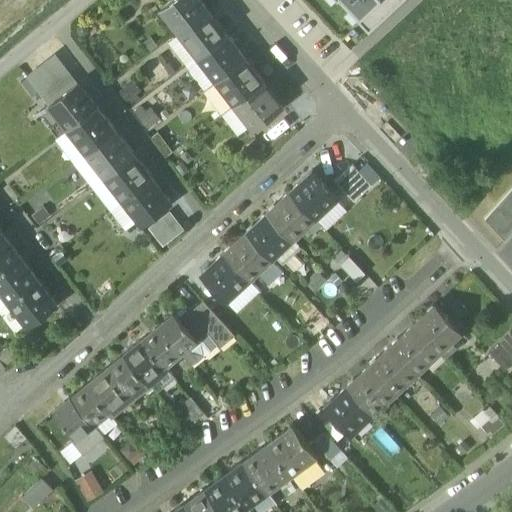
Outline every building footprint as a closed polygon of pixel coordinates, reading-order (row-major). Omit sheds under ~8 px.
[(170,0),(160,8),(179,33),(208,11),(199,0),(170,0)] [(341,0),(368,29),(399,0),(341,0)] [(226,34),(208,11),(179,33),(197,57),(226,34)] [(428,24),(393,57),(493,164),(511,145),(511,80),(495,96),(428,24)] [(167,41),(185,65),(197,57),(179,33),(167,41)] [(245,58),(226,34),(197,57),(215,81),(245,58)] [(141,43),(148,52),(157,45),(150,36),(141,43)] [(46,105),(76,82),(53,52),(24,75),(46,105)] [(215,81),(197,57),(185,65),(204,89),(215,81)] [(263,82),(245,58),(215,81),(234,104),(263,82)] [(163,66),(170,75),(175,71),(168,62),(163,66)] [(128,100),(136,94),(141,90),(133,81),(119,92),(126,102),(128,100)] [(201,91),(220,115),(234,104),(215,81),(204,89),(201,91)] [(46,105),(65,130),(95,107),(76,82),(46,105)] [(282,107),(263,82),(234,104),(253,129),(282,107)] [(136,94),(128,100),(131,105),(139,98),(136,94)] [(239,139),(253,129),(234,104),(220,115),(239,139)] [(133,112),(147,130),(160,119),(151,107),(146,111),(142,105),(133,112)] [(114,131),(95,107),(65,130),(84,154),(114,131)] [(54,139),(72,163),(84,154),(65,130),(54,139)] [(132,155),(114,131),(84,154),(103,178),(132,155)] [(150,138),(165,157),(172,152),(157,132),(150,138)] [(239,153),(250,166),(267,153),(255,137),(241,147),(243,150),(239,153)] [(91,187),(103,178),(84,154),(72,163),(91,187)] [(151,178),(132,155),(103,178),(121,202),(151,178)] [(181,163),(175,168),(181,176),(188,171),(181,163)] [(352,165),(343,173),(362,193),(371,185),(352,165)] [(312,171),(289,192),(314,219),(335,200),(337,198),(312,171)] [(362,193),(343,173),(334,181),(353,201),(362,193)] [(91,187),(109,211),(121,202),(103,178),(91,187)] [(169,202),(151,178),(121,202),(137,221),(140,225),(169,202)] [(511,187),(495,206),(511,224),(511,187)] [(289,192),(267,212),(292,239),(302,230),(314,219),(289,192)] [(346,212),(335,200),(314,219),(321,226),(326,231),(346,212)] [(125,231),(137,221),(121,202),(109,211),(125,231)] [(511,232),(511,224),(495,206),(484,219),(504,241),(511,232)] [(31,216),(38,225),(50,216),(43,207),(31,216)] [(162,243),(183,226),(169,208),(147,225),(162,243)] [(267,212),(245,232),(270,259),(274,256),(292,239),(267,212)] [(309,238),(321,226),(314,219),(302,230),(309,238)] [(0,270),(19,255),(1,232),(0,232),(0,270)] [(245,232),(223,253),(248,280),(257,271),(270,259),(245,232)] [(300,248),(292,239),(274,256),(282,266),(300,248)] [(60,250),(50,258),(57,267),(67,259),(60,250)] [(225,301),(248,280),(223,253),(200,274),(225,301)] [(363,272),(346,253),(337,261),(355,280),(363,272)] [(38,279),(19,255),(0,270),(0,290),(8,302),(38,279)] [(270,259),(257,271),(266,281),(279,268),(270,259)] [(56,303),(38,279),(8,302),(27,326),(56,303)] [(248,280),(225,301),(234,311),(257,290),(248,280)] [(0,290),(0,308),(8,302),(0,290)] [(208,331),(215,339),(228,328),(203,301),(191,310),(208,331)] [(0,317),(14,336),(27,326),(8,302),(0,308),(0,317)] [(436,304),(413,325),(438,352),(461,331),(436,304)] [(329,324),(313,306),(301,316),(318,335),(329,324)] [(178,351),(180,353),(208,331),(191,310),(179,320),(173,313),(158,326),(178,351)] [(413,325),(391,345),(416,373),(438,352),(413,325)] [(158,326),(142,338),(165,366),(172,360),(171,357),(178,351),(158,326)] [(234,335),(228,328),(215,339),(213,340),(217,344),(220,347),(234,335)] [(503,371),(511,362),(511,328),(486,353),(503,371)] [(215,339),(208,331),(180,353),(180,354),(188,363),(189,362),(191,365),(217,344),(213,340),(215,339)] [(142,338),(123,354),(146,381),(148,384),(155,378),(155,374),(165,366),(142,338)] [(391,345),(369,366),(394,393),(416,373),(391,345)] [(7,347),(0,352),(0,362),(4,367),(5,368),(14,359),(7,347)] [(123,354),(105,369),(127,396),(130,399),(138,393),(137,388),(146,381),(123,354)] [(369,366),(346,387),(372,414),(394,393),(369,366)] [(105,369),(86,384),(107,409),(111,414),(118,409),(118,404),(127,396),(105,369)] [(86,384),(71,397),(93,424),(101,418),(100,415),(107,409),(86,384)] [(349,435),(372,414),(346,387),(324,408),(349,435)] [(88,429),(93,424),(71,397),(55,410),(64,420),(62,422),(74,436),(82,430),(85,431),(88,429)] [(182,404),(195,421),(203,414),(190,398),(182,404)] [(101,418),(93,424),(102,435),(117,422),(111,414),(107,409),(100,415),(101,418)] [(267,443),(289,472),(300,464),(302,466),(314,457),(316,456),(315,455),(308,445),(302,437),(301,438),(292,425),(267,443)] [(82,430),(74,436),(71,438),(81,450),(95,438),(88,429),(85,431),(82,430)] [(323,431),(312,441),(321,450),(329,459),(340,449),(323,431)] [(315,455),(321,450),(312,441),(308,445),(315,455)] [(267,443),(243,460),(264,489),(276,481),(278,484),(291,474),(289,472),(267,443)] [(323,471),(314,457),(302,466),(300,464),(289,472),(291,474),(300,488),(323,471)] [(243,460),(224,475),(245,504),(247,506),(254,501),(252,498),(264,489),(243,460)] [(84,499),(101,490),(90,468),(73,477),(84,499)] [(224,475),(204,489),(221,511),(233,511),(245,504),(224,475)] [(22,497),(34,508),(52,490),(41,478),(22,497)] [(221,511),(204,489),(185,503),(191,511),(221,511)] [(191,511),(185,503),(172,511),(191,511)]
